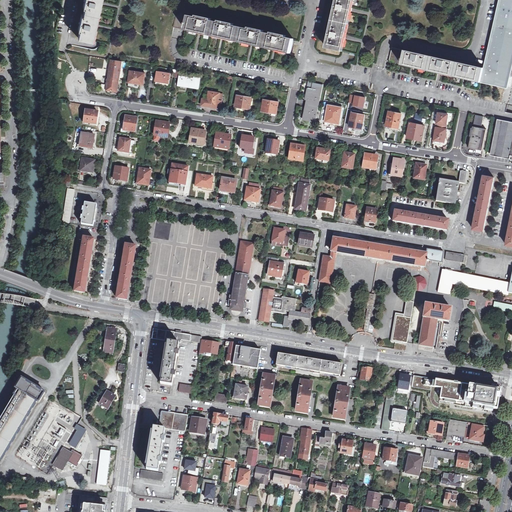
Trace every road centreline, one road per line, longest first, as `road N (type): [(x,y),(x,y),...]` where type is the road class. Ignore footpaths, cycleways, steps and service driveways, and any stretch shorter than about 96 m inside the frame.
road 1 (residential): [(133,394),(496,454)]
road 2 (residential): [(0,198),(12,197),(7,2)]
road 3 (tertiary): [(307,343),(511,374)]
road 4 (residential): [(286,130),(482,163)]
road 5 (unclassified): [(485,0),(474,51),(392,40),(381,81)]
road 6 (residential): [(116,104),(286,130)]
road 7 (unclassified): [(286,130),(314,0)]
road 8 (unclassified): [(448,244),(325,224)]
road 9 (unclassified): [(325,224),(307,343)]
